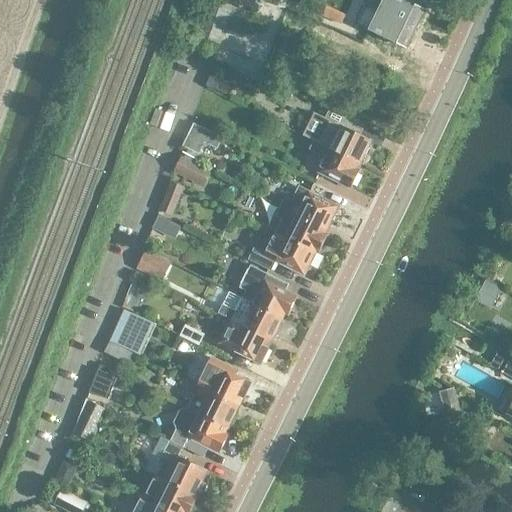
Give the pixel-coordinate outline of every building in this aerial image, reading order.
[(212,0),(210,0),(205,15),(194,11),(188,30),(198,34),(196,41),(207,45),(234,55),(238,44),(249,13),(234,7),(212,0)] [(425,11),(403,0),(378,0),(379,1),(377,0),(372,11),(366,8),(358,25),(365,28),(364,31),(406,51),(407,48),(425,11)] [(389,80),(360,66),(342,101),(371,116),(389,80)] [(330,109),(313,141),(360,164),(363,158),(366,157),(369,150),(368,147),(371,142),(360,136),(365,127),(330,109)] [(181,144),(198,152),(203,141),(215,147),(221,135),(192,120),(181,144)] [(319,173),(351,189),(360,171),(357,170),(360,164),(313,141),(309,150),(326,158),(319,173)] [(176,171),(205,185),(210,173),(182,159),(176,171)] [(160,207),(173,213),(184,184),(170,179),(160,207)] [(286,199),(281,208),(327,230),(330,223),(333,221),(336,214),(336,211),(338,207),(310,193),(299,188),(292,202),(286,199)] [(283,221),(276,233),(316,253),(316,251),(319,252),(328,235),(325,234),(327,230),(281,208),(276,217),(280,219),(283,221)] [(316,253),(276,233),(266,255),(255,249),(249,261),(271,272),(276,261),(304,275),(316,253)] [(136,270),(161,282),(170,263),(145,250),(136,270)] [(245,291),(241,299),(282,319),(285,313),(288,314),(296,297),(285,291),(288,285),(250,265),(238,288),(245,291)] [(487,279),(477,299),(493,307),(503,287),(487,279)] [(123,307),(142,315),(151,293),(132,285),(123,307)] [(271,341),(282,319),(241,299),(235,312),(223,306),(219,314),(229,319),(229,320),(271,341)] [(229,320),(217,344),(231,351),(258,364),(259,363),(260,363),(271,341),(229,320)] [(183,326),(178,337),(197,346),(202,335),(183,326)] [(173,349),(192,358),(197,346),(178,337),(173,349)] [(112,343),(107,354),(132,367),(138,358),(112,343)] [(511,378),(511,350),(502,345),(490,367),(502,373),(511,378)] [(212,358),(198,386),(238,406),(250,383),(234,375),(237,370),(212,358)] [(89,393),(108,400),(117,378),(98,370),(89,393)] [(197,386),(186,408),(228,429),(238,406),(197,386)] [(458,411),(452,390),(437,394),(444,416),(458,411)] [(511,399),(503,416),(511,420),(511,399)] [(102,409),(98,407),(86,403),(72,436),(89,443),(94,428),(102,409)] [(225,434),(228,429),(186,408),(186,409),(178,411),(171,424),(174,431),(168,441),(182,448),(200,457),(206,447),(219,453),(228,435),(225,434)] [(159,466),(155,475),(195,495),(200,494),(204,486),(202,482),(206,473),(178,458),(182,448),(168,441),(156,464),(159,466)] [(143,484),(138,494),(174,511),(190,511),(198,498),(194,497),(195,495),(156,475),(150,487),(143,484)] [(53,506),(66,511),(83,511),(88,503),(61,490),(53,506)] [(121,511),(118,511),(117,511),(174,511),(136,493),(131,504),(137,507),(134,511),(121,511)]
